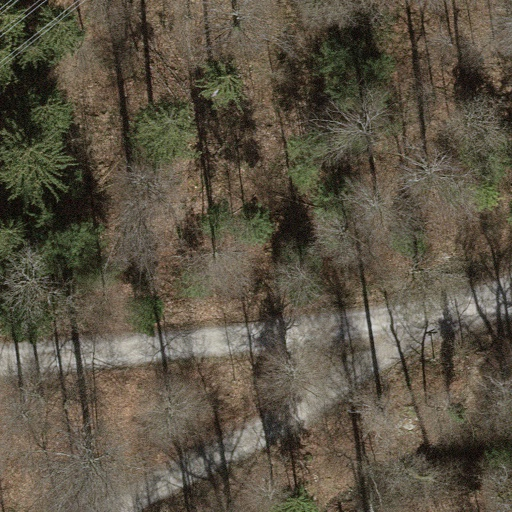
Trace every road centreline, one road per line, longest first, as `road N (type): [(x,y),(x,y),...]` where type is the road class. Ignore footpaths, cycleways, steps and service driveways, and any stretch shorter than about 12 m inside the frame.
road 1 (track): [(511,303),(0,356)]
road 2 (track): [(450,314),(112,511)]
